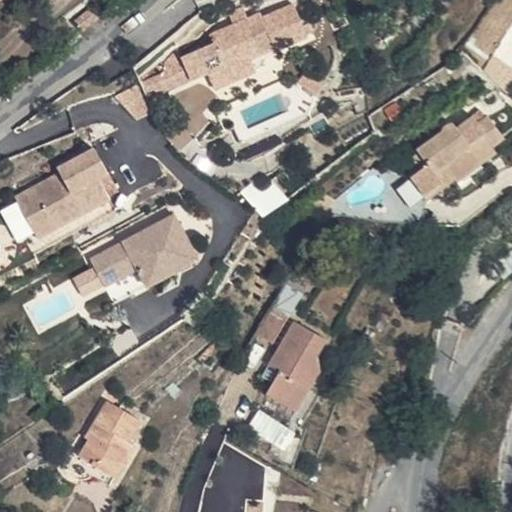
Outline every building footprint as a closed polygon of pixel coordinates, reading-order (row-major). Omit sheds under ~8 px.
[(201,47),(168,60),(178,84),(193,77),(190,68),(208,61),(212,72),(235,62),(248,57),(241,39),(253,34),(262,53),(294,40),(279,6),(249,19),(246,13),(231,20),(219,25),(195,35),(201,47)] [(228,13),(216,18),(219,25),(231,20),(228,13)] [(235,62),(212,72),(217,83),(240,73),(235,62)] [(246,145),(311,114),(293,76),(228,107),(246,145)] [(465,133),(460,125),(439,139),(432,133),(400,158),(410,172),(401,178),(390,185),(397,194),(408,209),(433,191),(440,199),(466,182),(462,176),(477,165),(473,159),(486,151),(473,129),(465,133)] [(114,171),(100,145),(61,165),(64,171),(18,195),(40,237),(115,198),(104,176),(114,171)] [(410,172),(400,158),(391,165),(401,178),(410,172)] [(249,188),(263,213),(288,199),(274,174),(249,188)] [(408,209),(397,194),(365,231),(409,237),(408,209)] [(92,256),(104,280),(137,264),(141,271),(170,257),(177,270),(198,259),(176,215),(92,256)] [(137,264),(104,280),(114,301),(177,270),(170,257),(141,271),(137,264)] [(261,310),(246,334),(262,343),(276,319),(261,310)] [(315,341),(283,322),(257,366),(269,373),(264,383),(258,394),(288,412),(301,389),(291,383),(302,365),(315,341)] [(312,370),(302,365),(291,383),(301,389),(312,370)] [(269,373),(257,366),(252,376),(264,383),(269,373)] [(125,424),(92,406),(75,437),(80,440),(68,460),(104,479),(124,442),(117,438),(125,424)]
